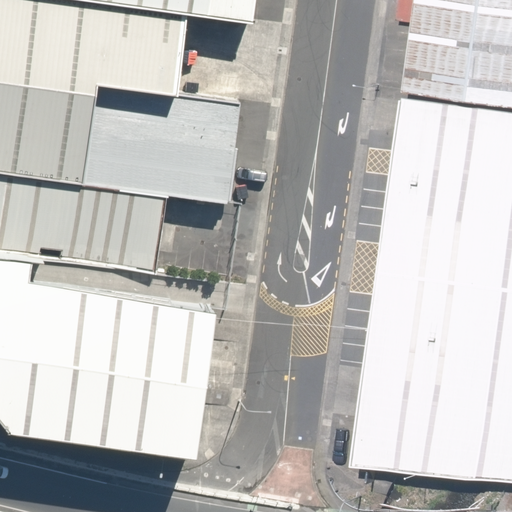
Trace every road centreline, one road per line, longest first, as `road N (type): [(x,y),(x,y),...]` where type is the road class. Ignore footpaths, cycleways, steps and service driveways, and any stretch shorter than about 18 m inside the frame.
road 1 (unclassified): [(299,264),(338,0)]
road 2 (trunk): [(0,482),(147,511)]
